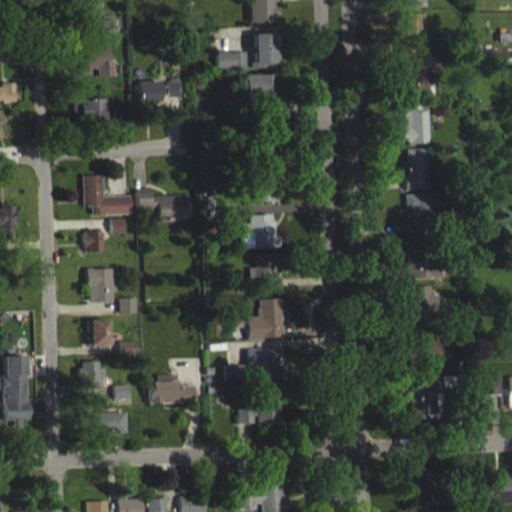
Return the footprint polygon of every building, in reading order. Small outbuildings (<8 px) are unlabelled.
[(97,24),(96,0),(77,0),(78,24),(97,24)] [(247,0),(247,21),(271,21),(271,14),(274,14),(274,7),(271,7),(271,0),(247,0)] [(423,12),(422,0),(395,0),(396,13),(423,12)] [(116,24),(97,25),(98,41),(116,40),(116,24)] [(251,38),(252,73),(277,72),(276,38),(251,38)] [(112,81),(112,66),(107,66),(107,51),(82,52),(83,73),(96,73),(96,81),(112,81)] [(244,56),(214,57),(214,74),(244,74),(244,56)] [(402,102),(435,101),(434,62),(401,63),(402,102)] [(271,100),(271,78),(240,79),(240,101),(271,100)] [(178,101),(178,84),(164,84),(165,102),(178,101)] [(158,86),(134,86),(134,106),(158,106),(158,86)] [(106,103),(71,103),(71,126),(105,126),(106,103)] [(400,109),(401,149),(426,148),(425,108),(400,109)] [(402,154),(403,194),(425,194),(424,153),(402,154)] [(129,218),(128,200),(101,201),(100,180),(80,180),(81,211),(89,210),(89,219),(129,218)] [(186,226),(185,199),(148,200),(148,193),(133,193),(133,216),(154,215),(155,227),(186,226)] [(272,194),(255,194),(255,206),(272,207),(272,194)] [(402,213),(410,212),(410,228),(429,227),(428,212),(437,211),(436,198),(401,199),(402,213)] [(12,209),(0,209),(0,238),(0,241),(13,240),(12,209)] [(236,253),(272,252),(271,219),(246,220),(246,228),(235,228),(236,253)] [(108,237),(116,237),(116,230),(122,231),(122,224),(109,223),(108,237)] [(80,236),(80,256),(100,256),(99,235),(80,236)] [(439,266),(431,266),(430,246),(404,246),(405,284),(439,283),(439,266)] [(246,285),(275,284),(275,258),(252,259),(252,272),(245,272),(246,285)] [(111,273),(84,273),(85,305),(112,305),(111,273)] [(428,290),(405,291),(406,330),(428,329),(427,317),(435,317),(435,299),(428,300),(428,290)] [(116,303),(117,318),(134,318),(134,302),(116,303)] [(279,342),(278,303),(255,304),(255,321),(243,322),(244,343),(279,342)] [(105,324),(84,325),(85,349),(106,349),(105,324)] [(443,348),(433,348),(433,336),(410,336),(410,372),(443,373),(443,348)] [(134,361),(135,347),(120,346),(120,360),(134,361)] [(274,353),(243,354),(244,384),(282,383),(282,370),(274,370),(274,353)] [(2,425),(10,425),(10,432),(19,432),(18,425),(25,424),(24,360),(1,361),(2,425)] [(77,366),(77,387),(92,387),(92,392),(101,392),(101,373),(96,373),(96,366),(77,366)] [(408,382),(409,424),(437,423),(436,381),(408,382)] [(191,390),(175,390),(175,385),(145,386),(146,408),(191,407),(191,390)] [(111,390),(112,404),(126,403),(125,390),(111,390)] [(251,428),(250,421),(256,421),(256,431),(275,430),(274,409),(235,410),(235,428),(251,428)] [(86,437),(123,437),(123,417),(85,418),(86,437)] [(412,510),(433,510),(432,481),(412,481),(412,510)] [(511,507),(511,481),(484,481),(484,507),(511,507)] [(177,511),(202,511),(202,500),(177,501),(177,511)] [(139,511),(139,503),(114,504),(114,511),(139,511)] [(163,511),(164,503),(146,503),(146,511),(163,511)]
